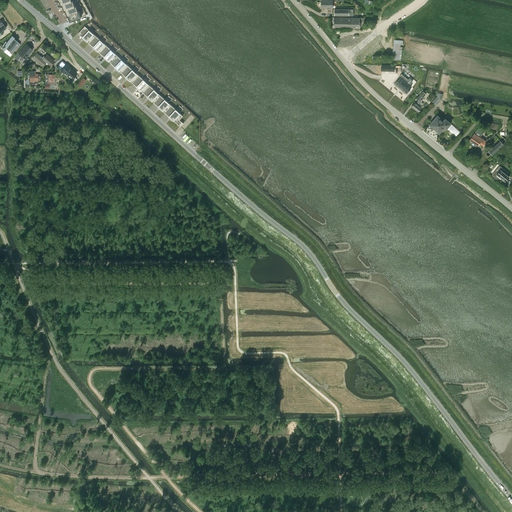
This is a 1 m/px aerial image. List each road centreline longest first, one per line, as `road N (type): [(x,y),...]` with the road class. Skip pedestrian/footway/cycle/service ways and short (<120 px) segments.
road 1 (unknown): [(481,511),(444,473),(34,472),(49,358),(0,249)]
road 2 (tertiary): [(511,499),(418,379),(346,308),(300,243),(54,28)]
road 3 (unknown): [(11,266),(41,283),(219,287),(221,365),(99,368),(88,381),(199,511)]
road 4 (track): [(130,115),(294,254),(322,301),(402,380),(503,511)]
road 5 (track): [(511,480),(420,361),(343,286),(318,246),(209,148),(191,151)]
road 6 (unclassified): [(511,208),(342,59)]
